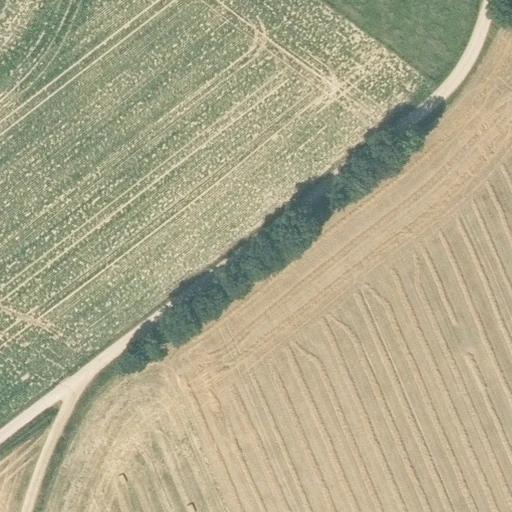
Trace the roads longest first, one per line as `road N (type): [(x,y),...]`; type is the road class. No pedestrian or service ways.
road 1 (track): [(491,0),(471,52),(438,96),(78,383)]
road 2 (track): [(26,511),(78,383)]
